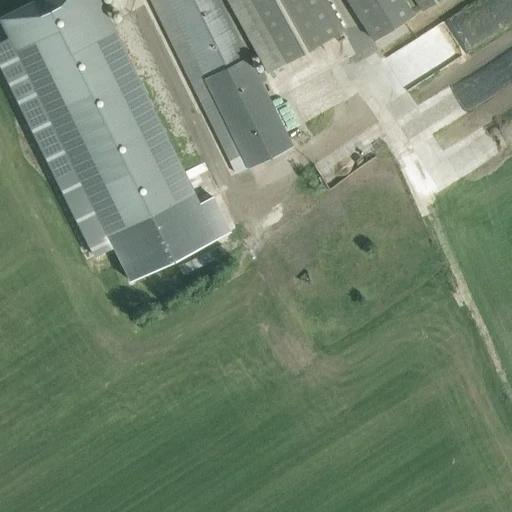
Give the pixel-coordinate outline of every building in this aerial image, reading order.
[(99,0),(28,0),(0,14),(0,18),(9,36),(0,40),(0,65),(95,257),(114,248),(106,234),(194,190),(99,0)] [(294,146),(221,0),(153,0),(230,159),(241,154),(248,168),(294,146)] [(327,0),(227,0),(267,72),(344,29),(327,0)] [(347,0),(374,40),(415,14),(405,0),(347,0)] [(415,0),(422,11),(438,0),(415,0)] [(511,0),(482,0),(443,21),(456,44),(511,14),(511,0)] [(495,148),(511,141),(511,119),(488,128),(495,148)]
